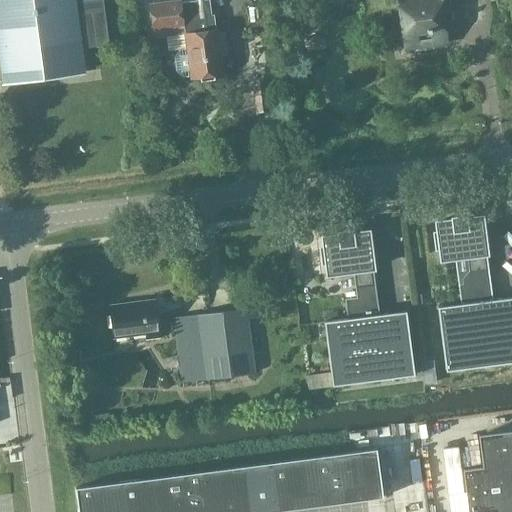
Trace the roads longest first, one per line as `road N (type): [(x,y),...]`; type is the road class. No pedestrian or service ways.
road 1 (unclassified): [(0,230),(511,163)]
road 2 (residential): [(0,263),(38,511)]
